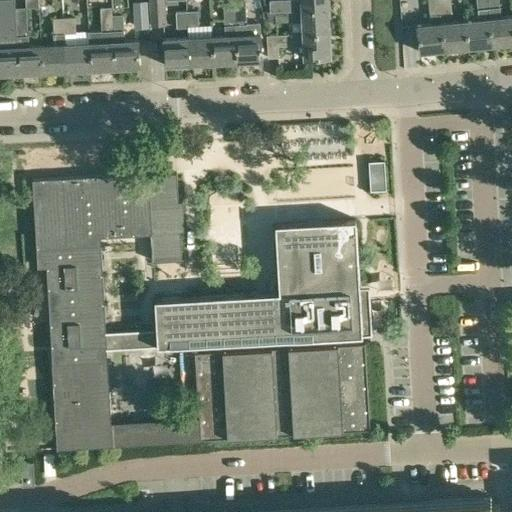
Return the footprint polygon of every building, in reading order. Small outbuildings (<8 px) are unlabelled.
[(5,20),(3,20),(4,32),(5,47),(0,47),(0,73),(20,72),(17,35),(16,7),(15,7),(14,0),(0,0),(0,9),(4,9),(5,20)] [(145,0),(140,0),(133,0),(134,27),(147,26),(145,0)] [(149,0),(151,25),(164,24),(166,24),(165,0),(149,0)] [(225,35),(213,36),(215,62),(239,61),(235,0),(222,0),(224,24),(225,35)] [(245,0),(235,0),(239,61),(263,59),(261,23),(247,23),(245,0)] [(274,0),(275,10),(329,8),(328,0),(274,0)] [(441,12),(439,0),(428,0),(429,13),(441,12)] [(450,0),(439,0),(441,12),(451,11),(450,0)] [(475,0),(478,19),(465,20),(468,47),(492,45),(487,0),(475,0)] [(498,0),(487,0),(492,45),(511,42),(511,15),(500,17),(499,6),(498,0)] [(88,31),(89,42),(90,42),(91,68),(115,67),(113,14),(112,14),(112,6),(101,7),(102,31),(88,31)] [(26,7),(16,7),(17,35),(20,72),(44,71),(42,45),(29,46),(28,35),(31,34),(30,29),(28,29),(26,7)] [(329,8),(275,10),(276,21),(292,20),(292,21),(303,20),(304,33),(330,32),(329,8)] [(189,27),(188,10),(176,11),(176,27),(189,27)] [(198,10),(188,10),(189,27),(198,26),(198,10)] [(123,14),(113,14),(115,67),(140,65),(140,57),(150,56),(150,39),(124,40),(123,29),(124,29),(123,14)] [(75,16),(64,17),(67,70),(91,68),(90,42),(89,42),(76,43),(75,32),(75,16)] [(54,44),(42,45),(44,71),(67,70),(64,17),(53,17),(54,33),(53,33),(54,44)] [(465,20),(442,22),(444,50),(468,47),(465,20)] [(442,22),(417,25),(420,52),(444,50),(442,22)] [(330,32),(304,33),(267,34),(268,57),(278,56),(277,45),(304,43),(305,58),(332,56),(331,40),(330,32)] [(213,36),(189,37),(191,63),(215,62),(213,36)] [(191,63),(189,37),(165,38),(167,65),(191,63)] [(385,189),(384,161),(368,161),(370,190),(385,189)] [(110,174),(33,178),(33,182),(36,231),(37,253),(38,266),(47,266),(47,273),(47,277),(48,277),(50,319),(50,323),(51,346),(52,350),(56,422),(56,423),(56,427),(56,430),(56,431),(57,446),(200,438),(200,439),(209,439),(370,429),(370,426),(365,343),(195,353),(198,416),(115,421),(111,421),(107,348),(371,333),(368,286),(359,287),(357,248),(355,218),(318,220),(275,223),(279,291),(154,298),(156,328),(105,331),(100,236),(105,236),(151,233),(153,261),(182,259),(181,231),(185,231),(183,200),(179,200),(177,172),(149,174),(149,172),(110,174)] [(191,355),(141,358),(143,382),(192,380),(191,355)] [(354,442),(378,440),(378,431),(354,432),(354,442)] [(45,474),(55,474),(55,453),(44,453),(45,474)] [(34,483),(33,460),(21,461),(22,484),(34,483)] [(498,511),(498,502),(491,503),(491,496),(221,511),(498,511)]
